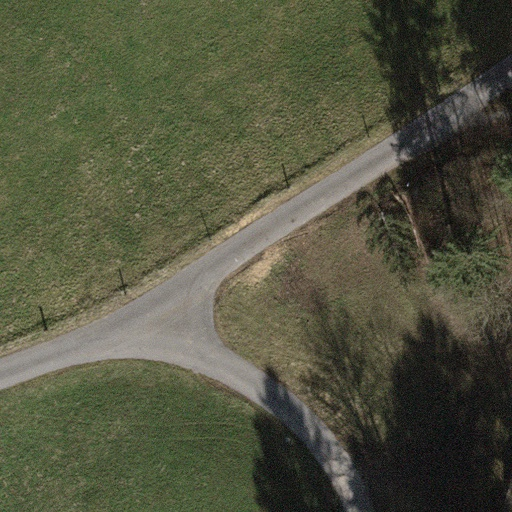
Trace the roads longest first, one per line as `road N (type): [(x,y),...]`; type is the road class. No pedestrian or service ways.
road 1 (track): [(440,125),(149,322),(0,375)]
road 2 (track): [(364,511),(354,484),(303,420),(149,322)]
road 3 (track): [(354,484),(461,460),(511,504)]
